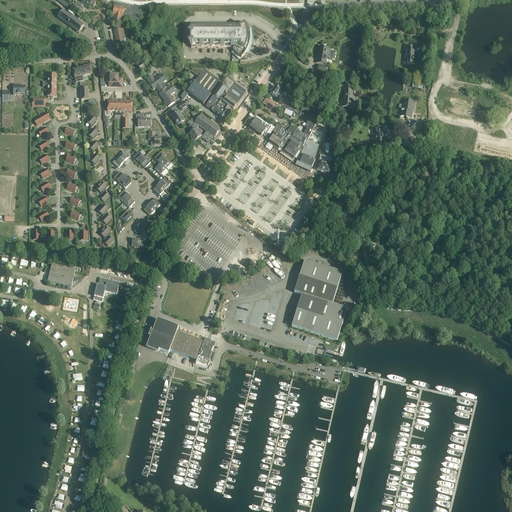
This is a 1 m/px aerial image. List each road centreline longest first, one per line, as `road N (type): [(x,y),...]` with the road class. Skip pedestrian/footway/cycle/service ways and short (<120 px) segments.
road 1 (residential): [(511,175),(418,157),(391,163),(321,189),(279,235),(204,179)]
road 2 (tertiary): [(88,511),(150,264)]
road 3 (residential): [(97,258),(92,186),(106,172),(96,57)]
road 4 (residential): [(60,253),(57,126),(75,117),(63,61)]
road 5 (residential): [(455,27),(431,111),(494,126),(511,114)]
road 6 (residential): [(204,179),(185,164),(112,54)]
road 7 (tertiary): [(204,179),(286,51)]
road 8 (unclassified): [(389,143),(424,120),(431,42),(455,27)]
